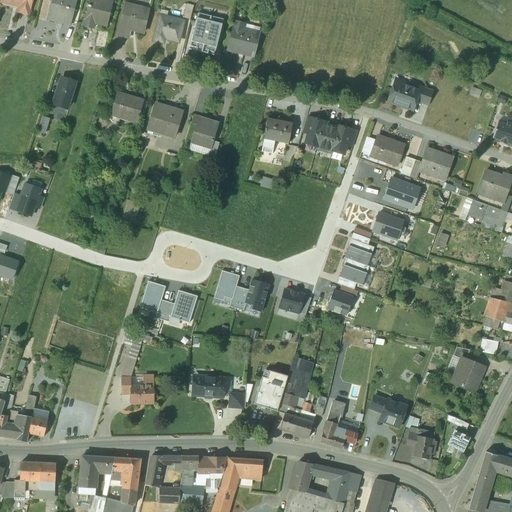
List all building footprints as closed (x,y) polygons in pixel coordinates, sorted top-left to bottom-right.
[(2,0),(3,1),(20,6),(19,12),(28,14),(32,0),(2,0)] [(76,0),(52,0),(47,19),(71,25),(74,10),(76,0)] [(113,2),(104,0),(89,0),(83,27),(93,29),(94,23),(107,26),(113,2)] [(149,10),(125,4),(118,36),(128,38),(130,30),(143,33),(149,10)] [(193,6),(186,4),(182,18),(190,20),(193,6)] [(74,10),(71,25),(76,27),(80,11),(74,10)] [(223,20),(198,14),(189,49),(214,55),(223,20)] [(183,22),(160,16),(154,41),(163,43),(164,40),(178,43),(183,22)] [(244,25),(234,23),(227,51),(252,57),(258,33),(243,29),(244,25)] [(77,83),(62,78),(54,102),(69,107),(77,83)] [(418,90),(395,82),(388,102),(412,110),(415,100),(419,90),(418,90)] [(433,92),(419,87),(418,90),(419,90),(415,100),(428,105),(433,92)] [(142,102),(123,96),(124,94),(117,91),(110,114),(111,115),(112,113),(136,120),(136,122),(137,123),(144,100),(143,99),(142,102)] [(506,98),(498,95),(495,102),(504,104),(506,98)] [(167,107),(156,103),(148,129),(175,138),(178,125),(177,125),(180,113),(166,109),(167,107)] [(195,126),(198,117),(202,105),(196,103),(190,124),(195,126)] [(49,119),(41,117),(36,132),(44,134),(49,119)] [(219,123),(198,117),(195,126),(190,143),(210,150),(213,141),(215,136),(219,123)] [(306,117),(302,132),(308,134),(312,119),(306,117)] [(286,123),(267,119),(264,132),(265,132),(263,139),(274,141),(288,144),(292,124),(286,122),(286,123)] [(324,122),(312,119),(308,134),(305,144),(316,147),(324,122)] [(324,122),(316,147),(316,148),(332,153),(332,151),(336,136),(330,134),(332,125),(324,122)] [(340,124),(333,122),(332,125),(330,134),(336,136),(339,126),(340,124)] [(505,124),(498,122),(492,138),(500,141),(499,143),(506,145),(506,143),(511,145),(511,123),(506,122),(505,124)] [(350,130),(339,126),(336,136),(332,151),(343,155),(346,145),(350,130)] [(357,132),(350,130),(346,145),(352,147),(357,132)] [(404,146),(377,136),(376,141),(371,153),(370,156),(396,166),(404,146)] [(371,153),(376,141),(366,137),(362,150),(371,153)] [(274,141),(263,139),(261,152),(272,154),(274,141)] [(215,158),(219,143),(213,141),(210,150),(208,155),(215,158)] [(452,158),(426,149),(422,163),(419,171),(445,180),(452,158)] [(406,157),(400,174),(408,177),(414,160),(406,157)] [(41,163),(33,160),(31,167),(39,169),(41,163)] [(414,160),(408,177),(416,180),(419,171),(422,163),(414,160)] [(501,177),(485,171),(477,194),(496,201),(503,203),(506,196),(511,180),(511,177),(503,174),(501,177)] [(0,173),(0,194),(1,191),(6,193),(6,192),(11,177),(0,173)] [(13,195),(14,194),(19,178),(12,175),(11,177),(6,192),(13,195)] [(278,182),(263,178),(260,187),(276,191),(278,182)] [(383,198),(412,209),(420,189),(390,178),(383,198)] [(452,185),(444,183),(442,188),(465,196),(468,185),(454,180),(452,185)] [(41,190),(25,185),(21,197),(16,211),(31,216),(35,207),(40,209),(44,198),(38,196),(41,190)] [(16,211),(21,197),(14,194),(13,195),(9,208),(16,211)] [(511,197),(506,196),(503,203),(500,210),(506,212),(511,197)] [(465,198),(458,218),(465,220),(467,215),(469,216),(474,201),(465,198)] [(487,206),(474,201),(469,216),(482,221),(487,206)] [(496,201),(494,208),(500,210),(503,203),(496,201)] [(494,208),(487,206),(482,221),(501,227),(503,222),(506,212),(500,210),(494,208)] [(511,214),(506,212),(503,222),(511,225),(511,214)] [(372,232),(397,240),(403,222),(378,213),(372,232)] [(361,243),(368,245),(370,240),(363,237),(361,243)] [(346,259),(367,266),(374,248),(368,245),(361,243),(351,239),(344,258),(346,259)] [(511,242),(511,245),(507,244),(502,256),(510,260),(511,259),(511,242)] [(0,275),(12,279),(18,263),(3,257),(0,256),(0,275)] [(367,266),(346,259),(339,278),(356,284),(362,286),(369,267),(367,266)] [(224,297),(232,299),(236,286),(239,276),(222,271),(214,298),(223,301),(224,297)] [(249,290),(245,303),(252,305),(251,309),(260,312),(268,285),(252,280),(249,290)] [(139,309),(157,314),(161,300),(165,286),(147,281),(139,309)] [(511,283),(504,281),(501,290),(498,301),(505,303),(511,304),(511,283)] [(353,290),(356,284),(349,282),(347,287),(353,290)] [(338,293),(353,298),(355,299),(357,291),(353,290),(347,287),(341,285),(338,293)] [(230,307),(236,308),(242,288),(236,286),(232,299),(230,307)] [(249,290),(242,288),(236,308),(243,310),(245,303),(249,290)] [(304,296),(304,295),(284,288),(278,309),(298,315),(299,314),(304,296)] [(501,290),(493,288),(490,299),(491,299),(498,301),(501,290)] [(170,318),(189,323),(197,296),(178,291),(174,304),(170,318)] [(338,293),(333,291),(326,308),(333,311),(333,312),(339,314),(340,313),(346,315),(353,298),(338,293)] [(305,315),(311,298),(304,296),(299,314),(305,315)] [(498,301),(491,299),(485,317),(500,321),(503,322),(506,312),(510,313),(511,305),(511,304),(505,303),(498,301)] [(156,318),(162,320),(167,302),(161,300),(157,314),(156,318)] [(174,304),(167,302),(162,320),(169,322),(170,318),(174,304)] [(473,312),(463,309),(460,320),(470,323),(473,312)] [(511,313),(510,313),(506,312),(503,322),(511,324),(511,313)] [(500,321),(485,317),(483,326),(497,330),(500,321)] [(228,327),(221,325),(219,333),(226,334),(228,327)] [(143,334),(128,330),(124,343),(130,345),(132,336),(142,339),(143,334)] [(142,339),(132,336),(130,345),(122,375),(132,377),(142,339)] [(496,349),(485,346),(483,353),(495,355),(496,349)] [(469,350),(456,347),(452,356),(461,360),(462,358),(465,360),(469,350)] [(297,358),(295,364),(308,369),(311,370),(313,363),(297,358)] [(465,360),(462,358),(461,360),(452,382),(460,385),(459,387),(474,393),(478,382),(476,381),(482,367),(465,360)] [(277,412),(284,414),(285,414),(286,411),(293,413),(292,416),(298,418),(300,411),(303,400),(311,370),(308,369),(295,364),(291,363),(287,377),(277,412)] [(264,370),(253,405),(277,412),(287,377),(264,370)] [(206,375),(205,377),(196,376),(195,377),(193,394),(194,395),(203,396),(205,398),(211,399),(213,397),(221,397),(222,397),(222,393),(222,392),(222,384),(223,383),(223,380),(222,379),(215,378),(213,376),(206,375)] [(131,377),(121,378),(122,394),(132,393),(131,385),(131,377)] [(11,382),(8,381),(4,395),(0,393),(0,401),(4,403),(7,394),(11,382)] [(145,384),(131,385),(132,393),(132,403),(155,401),(154,382),(145,382),(145,384)] [(23,416),(18,415),(18,412),(10,411),(12,396),(7,394),(4,403),(1,415),(0,417),(0,435),(16,439),(16,440),(27,442),(29,434),(32,417),(24,416),(23,416)] [(244,395),(230,394),(229,407),(243,409),(244,395)] [(387,401),(374,396),(369,408),(382,413),(387,401)] [(399,404),(387,399),(387,401),(382,413),(380,420),(398,427),(405,410),(398,407),(399,404)] [(51,403),(36,400),(34,407),(50,411),(51,403)] [(310,402),(303,400),(300,411),(307,412),(310,402)] [(341,417),(344,406),(332,402),(328,414),(337,417),(338,417),(341,417)] [(318,405),(316,414),(315,416),(321,418),(322,414),(324,407),(318,405)] [(34,409),(26,407),(24,416),(32,417),(32,416),(34,409)] [(34,407),(34,409),(32,416),(48,419),(50,411),(34,407)] [(286,411),(285,414),(284,414),(279,429),(294,433),(298,418),(292,416),(293,413),(286,411)] [(316,414),(307,412),(300,411),(298,418),(312,422),(315,416),(316,414)] [(337,417),(328,414),(327,417),(326,420),(336,423),(338,417),(337,417)] [(48,419),(32,416),(32,417),(29,434),(44,437),(48,419)] [(312,422),(298,418),(294,433),(308,438),(312,422)] [(468,424),(455,418),(453,424),(466,430),(468,424)] [(336,423),(326,420),(319,441),(342,449),(345,440),(336,437),(337,434),(335,433),(337,424),(336,423)] [(433,439),(416,436),(417,433),(416,433),(417,430),(409,428),(409,432),(406,445),(413,447),(411,456),(429,460),(430,454),(433,455),(436,442),(433,441),(433,440),(433,439)] [(434,433),(417,429),(417,430),(416,433),(417,433),(416,436),(433,439),(434,433)] [(358,433),(349,430),(347,441),(355,443),(358,433)] [(470,438),(454,430),(447,445),(463,452),(470,438)] [(485,453),(476,484),(487,487),(489,480),(490,480),(492,471),(497,470),(511,475),(511,472),(511,461),(498,457),(500,453),(493,451),(491,455),(485,453)] [(93,457),(81,456),(79,488),(95,489),(97,471),(92,471),(93,457)] [(162,456),(151,456),(145,484),(145,486),(157,488),(161,463),(162,456)] [(198,457),(182,456),(181,479),(191,479),(191,478),(197,478),(197,473),(197,471),(197,464),(198,464),(198,459),(198,457)] [(97,468),(112,469),(114,458),(93,457),(92,471),(97,471),(97,468)] [(140,460),(114,458),(112,469),(125,470),(138,470),(140,460)] [(263,461),(228,458),(220,488),(234,491),(237,477),(260,480),(263,461)] [(227,459),(213,459),(213,460),(205,460),(205,459),(198,459),(198,464),(197,464),(197,471),(197,473),(209,473),(209,478),(221,478),(227,459)] [(331,478),(332,479),(327,499),(335,502),(336,502),(342,481),(344,471),(299,461),(290,490),(303,493),(309,473),(331,478)] [(40,463),(20,463),(20,481),(40,481),(40,463)] [(55,463),(40,463),(40,481),(41,481),(55,481),(55,463)] [(125,470),(112,469),(110,480),(123,481),(125,470)] [(138,470),(125,470),(123,481),(120,503),(133,506),(135,498),(137,483),(138,470)] [(347,491),(357,494),(362,476),(344,471),(342,481),(336,502),(344,504),(347,491)] [(383,511),(392,483),(375,479),(365,511),(383,511)] [(20,481),(15,481),(14,483),(14,499),(14,501),(24,501),(25,491),(38,490),(40,481),(20,481)] [(41,481),(40,481),(40,487),(38,490),(32,500),(55,500),(55,481),(41,481)] [(14,499),(14,483),(5,483),(1,499),(14,499)] [(145,484),(137,483),(135,498),(133,506),(140,508),(145,486),(145,484)] [(487,487),(476,484),(468,510),(479,511),(487,488),(487,487)] [(191,485),(180,485),(179,503),(179,504),(202,506),(204,486),(191,485)] [(95,489),(79,488),(77,509),(88,511),(92,496),(95,497),(95,496),(95,489)] [(234,491),(220,488),(219,494),(218,499),(229,500),(232,500),(234,491)] [(180,489),(158,489),(158,502),(179,503),(180,489)] [(303,493),(290,490),(283,511),(351,511),(357,494),(347,491),(344,504),(336,502),(335,502),(327,499),(303,493)] [(225,511),(229,500),(218,499),(219,494),(217,494),(211,511),(225,511)] [(95,497),(92,496),(88,511),(89,511),(102,511),(106,499),(95,496),(95,497)] [(121,511),(120,503),(106,499),(102,511),(121,511)] [(130,511),(133,506),(120,503),(121,511),(130,511)]
